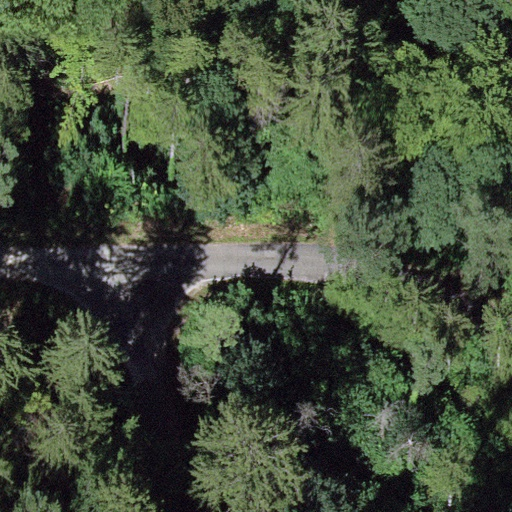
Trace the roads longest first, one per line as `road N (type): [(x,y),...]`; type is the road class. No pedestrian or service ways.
road 1 (track): [(0,268),(258,269),(432,292),(511,335)]
road 2 (track): [(511,455),(390,355),(216,268)]
road 3 (track): [(210,511),(133,333),(139,267)]
